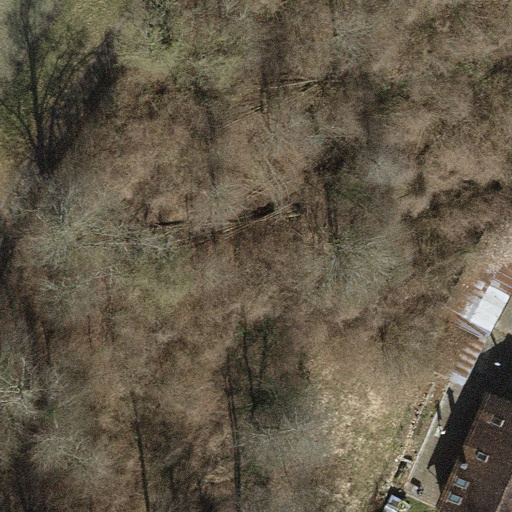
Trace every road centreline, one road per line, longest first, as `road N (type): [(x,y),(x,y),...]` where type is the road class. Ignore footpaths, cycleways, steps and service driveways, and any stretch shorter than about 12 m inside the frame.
road 1 (track): [(163,0),(28,193)]
road 2 (track): [(432,494),(511,322)]
